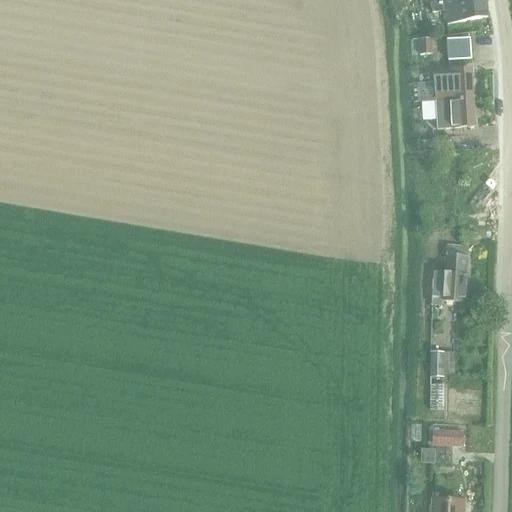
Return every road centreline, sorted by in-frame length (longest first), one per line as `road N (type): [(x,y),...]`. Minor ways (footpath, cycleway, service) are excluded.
road 1 (residential): [(505,316),(509,130),(495,0)]
road 2 (unclassified): [(499,511),(505,316)]
